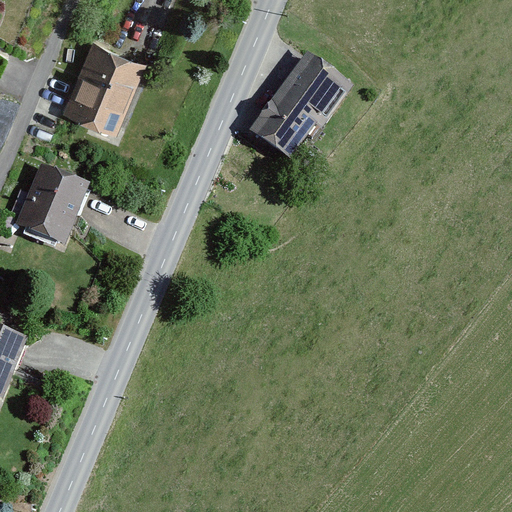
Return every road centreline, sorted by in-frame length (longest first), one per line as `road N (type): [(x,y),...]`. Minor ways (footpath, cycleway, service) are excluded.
road 1 (tertiary): [(57,511),(269,0)]
road 2 (residential): [(61,0),(0,151)]
